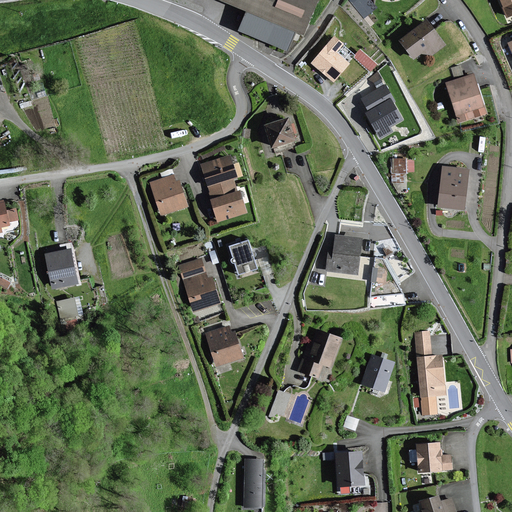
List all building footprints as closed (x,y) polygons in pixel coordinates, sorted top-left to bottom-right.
[(223,0),(249,11),(241,29),(288,49),(295,30),(304,33),(319,0),(318,0),(223,0)] [(377,7),(370,0),(355,0),(353,3),(365,17),(377,7)] [(511,13),(511,0),(500,0),(508,16),(511,13)] [(445,43),(427,20),(403,40),(415,56),(427,47),(432,53),(445,43)] [(344,43),(336,36),(313,62),(334,80),(349,63),(336,52),(344,43)] [(474,74),(447,82),(460,122),(476,117),(487,113),(485,106),(474,74)] [(381,80),(375,84),(378,89),(362,99),(370,111),(366,113),(381,139),(393,132),(391,127),(403,119),(394,103),(396,102),(386,85),(384,86),(381,80)] [(289,118),(266,125),(273,148),(296,141),(289,118)] [(232,155),(202,164),(208,186),(234,178),(239,177),(232,155)] [(392,170),(415,171),(416,156),(392,155),(392,170)] [(470,169),(444,166),(440,205),(466,208),(470,169)] [(174,175),(152,182),(162,214),(188,206),(180,181),(177,182),(174,175)] [(213,199),(238,191),(234,178),(208,186),(213,199)] [(241,190),(238,191),(213,199),(219,221),(248,212),(241,190)] [(0,203),(0,232),(2,232),(1,227),(11,225),(10,221),(19,219),(16,208),(7,210),(5,202),(0,203)] [(362,238),(337,235),(336,248),(331,247),(328,270),(358,274),(362,238)] [(250,239),(230,245),(240,273),(259,267),(250,239)] [(72,249),(47,254),(54,288),(79,283),(72,249)] [(405,292),(383,258),(376,257),(372,297),(405,292)] [(202,259),(181,266),(195,310),(221,302),(213,277),(208,279),(202,259)] [(58,297),(60,317),(84,315),(82,295),(58,297)] [(229,326),(207,333),(218,366),(244,358),(235,332),(231,333),(229,326)] [(342,337),(319,329),(314,344),(309,342),(299,370),(321,377),(325,365),(331,367),(342,337)] [(415,332),(418,357),(424,415),(438,413),(436,396),(447,394),(443,354),(433,355),(430,331),(415,332)] [(395,362),(373,355),(363,383),(385,391),(395,362)] [(287,414),(291,390),(277,388),(272,411),(287,414)] [(359,419),(348,416),(345,426),(355,429),(359,419)] [(440,443),(418,445),(421,471),(453,468),(451,454),(441,455),(440,443)] [(362,451),(337,454),(340,485),(365,483),(362,451)] [(264,459),(246,459),(245,506),(263,507),(264,459)] [(442,502),(440,496),(421,501),(425,511),(424,511),(456,511),(452,498),(442,502)]
